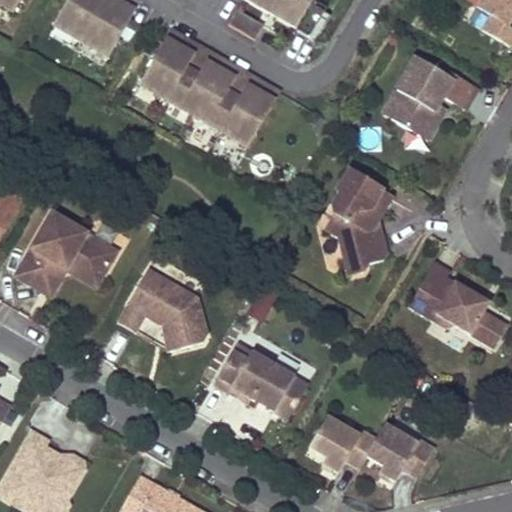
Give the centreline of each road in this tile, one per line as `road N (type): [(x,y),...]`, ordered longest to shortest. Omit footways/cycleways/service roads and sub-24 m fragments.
road 1 (residential): [(0,333),(302,511)]
road 2 (residential): [(373,0),(335,63),(303,80),(280,77),(147,0)]
road 3 (residential): [(511,105),(473,170),(471,216),(511,262)]
